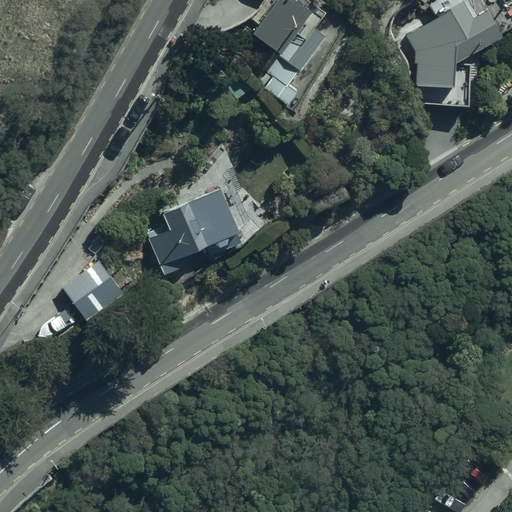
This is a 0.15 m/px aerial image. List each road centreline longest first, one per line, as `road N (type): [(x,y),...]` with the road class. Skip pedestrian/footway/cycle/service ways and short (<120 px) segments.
road 1 (unclassified): [(0,473),(125,379),(511,133)]
road 2 (unclassified): [(169,0),(0,284)]
